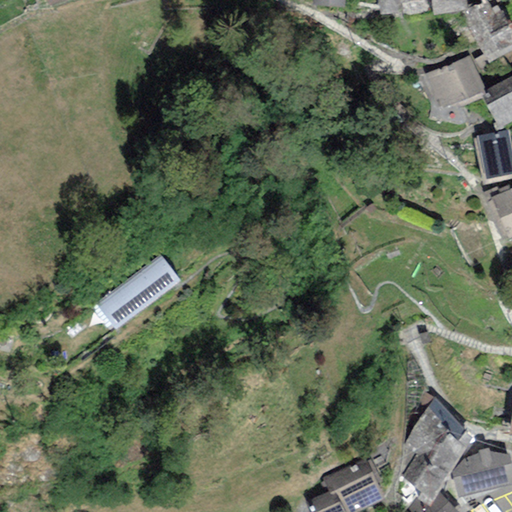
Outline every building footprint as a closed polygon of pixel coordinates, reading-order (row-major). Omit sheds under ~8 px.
[(345,8),(345,0),(312,0),(312,6),(345,8)] [(376,0),(379,17),(403,13),(401,3),(422,0),(430,0),(433,15),(468,9),(466,0),(376,0)] [(487,1),(462,14),(488,63),(511,50),(511,23),(504,9),(494,14),(487,1)] [(469,55),(425,74),(441,109),(481,94),(486,92),(486,90),(469,55)] [(511,76),(486,90),(486,92),(481,94),(500,129),(511,122),(511,76)] [(511,176),(511,175),(505,134),(472,140),(479,182),(511,176)] [(511,189),(491,199),(509,238),(511,237),(511,189)] [(159,261),(87,311),(108,339),(180,289),(177,286),(159,261)] [(471,440),(434,398),(404,445),(415,456),(402,478),(421,494),(430,502),(438,491),(471,440)] [(462,460),(451,474),(456,498),(511,484),(511,468),(510,456),(492,454),(488,448),(477,449),(478,454),(462,460)] [(366,458),(325,477),(331,491),(311,500),(316,510),(312,511),(359,511),(385,500),(366,458)] [(457,511),(438,491),(430,502),(421,494),(409,509),(411,511),(457,511)]
